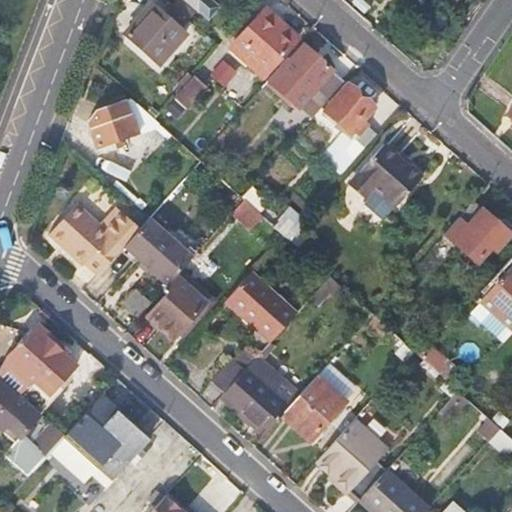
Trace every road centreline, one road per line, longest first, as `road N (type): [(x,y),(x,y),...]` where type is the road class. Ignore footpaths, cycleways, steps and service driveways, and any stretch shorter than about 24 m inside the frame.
road 1 (unclassified): [(0,259),(35,278),(294,511)]
road 2 (tertiary): [(0,220),(83,0)]
road 3 (unclassified): [(434,108),(312,0)]
road 4 (unclassified): [(434,108),(510,0)]
